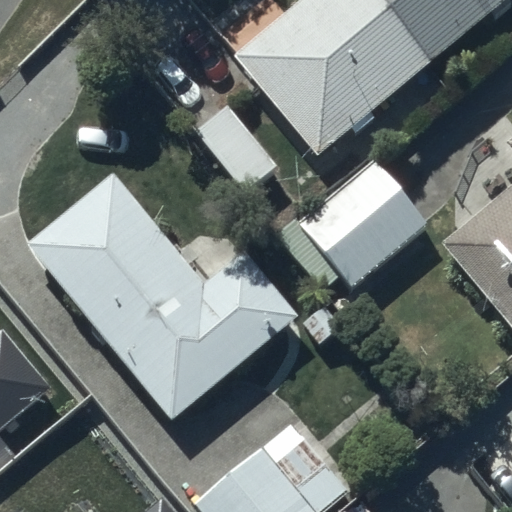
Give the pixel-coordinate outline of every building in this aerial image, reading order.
[(307,0),(233,61),(311,157),(503,0),(307,0)] [(229,114),(198,138),(245,199),(277,174),(229,114)] [(429,232),(372,169),(299,233),(355,297),(429,232)] [(172,252),(114,181),(19,257),(168,440),(299,335),(208,223),(172,252)] [(511,214),(462,258),(511,315),(511,214)] [(0,434),(55,389),(4,328),(0,331),(0,434)] [(290,433),(197,511),(332,511),(347,499),(290,433)] [(178,511),(162,492),(137,511),(22,511),(23,511),(22,511),(178,511)]
